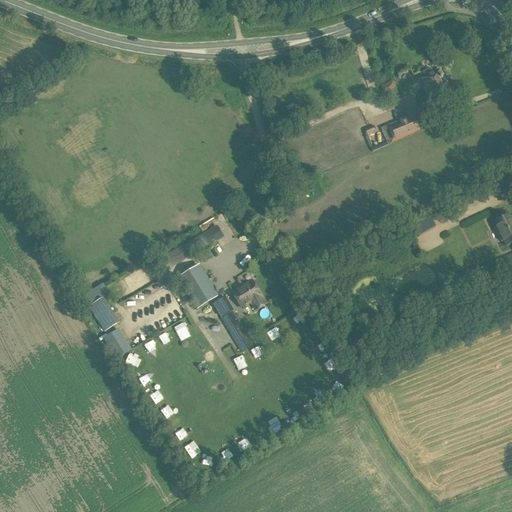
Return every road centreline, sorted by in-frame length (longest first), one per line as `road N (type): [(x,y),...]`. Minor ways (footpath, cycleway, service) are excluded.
road 1 (secondary): [(0,0),(107,40),(242,50)]
road 2 (secondary): [(242,50),(338,32),(420,0)]
